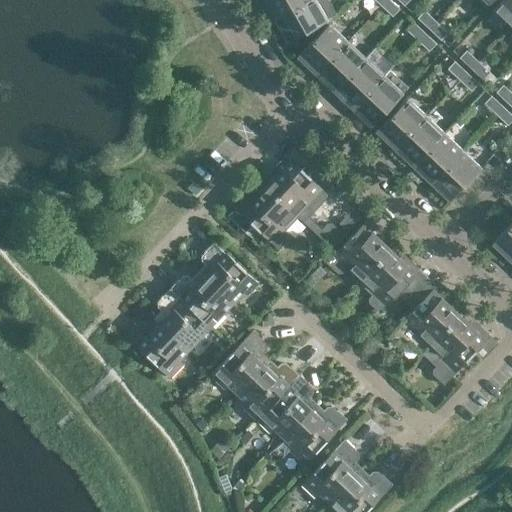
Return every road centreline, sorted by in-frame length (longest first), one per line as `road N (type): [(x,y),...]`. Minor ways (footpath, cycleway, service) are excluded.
road 1 (residential): [(511,340),(421,434),(286,298)]
road 2 (residential): [(110,313),(295,110)]
road 3 (track): [(146,511),(102,436),(0,315)]
road 4 (tertiary): [(443,248),(295,110)]
road 5 (tertiary): [(295,110),(251,63),(217,0)]
